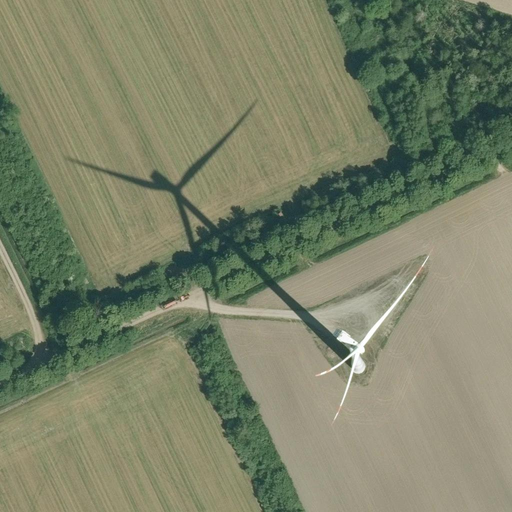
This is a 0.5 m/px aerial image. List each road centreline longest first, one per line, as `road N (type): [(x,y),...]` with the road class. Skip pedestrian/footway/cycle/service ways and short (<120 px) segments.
road 1 (unclassified): [(52,363),(511,142)]
road 2 (track): [(351,339),(332,323),(201,308),(187,298)]
road 3 (unclassified): [(52,363),(0,254)]
